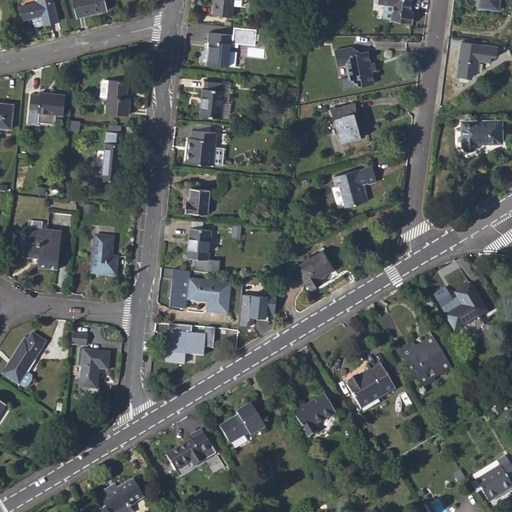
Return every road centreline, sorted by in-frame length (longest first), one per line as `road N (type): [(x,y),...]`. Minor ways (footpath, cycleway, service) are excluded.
road 1 (residential): [(408,261),(133,428)]
road 2 (residential): [(170,24),(148,270),(136,317)]
road 3 (residential): [(440,0),(408,261)]
road 4 (residential): [(0,65),(170,24)]
road 5 (residential): [(133,428),(0,511)]
road 6 (residential): [(136,317),(14,296)]
